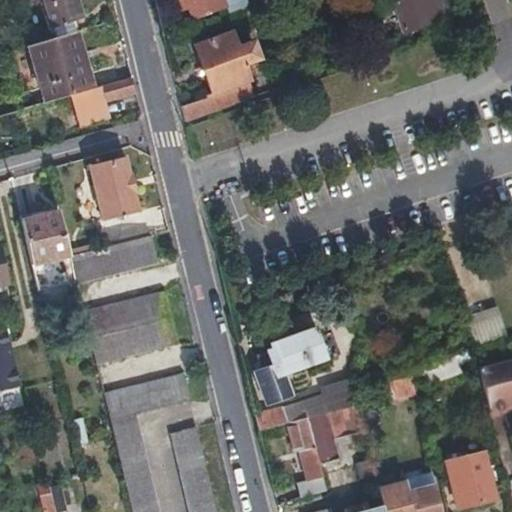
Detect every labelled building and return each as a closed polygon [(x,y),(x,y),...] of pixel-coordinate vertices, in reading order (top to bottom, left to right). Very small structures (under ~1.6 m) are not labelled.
[(80,21),(73,0),(24,0),(25,2),(31,0),(42,0),(53,29),(72,23),(80,21)] [(174,0),(178,13),(185,11),(189,22),(224,11),(225,14),(246,6),(243,0),(174,0)] [(390,0),(400,27),(452,11),(448,0),(390,0)] [(225,14),(220,16),(225,26),(263,13),(260,2),(246,6),(225,14)] [(75,33),(72,23),(53,29),(56,38),(72,33),(75,33)] [(43,103),(60,98),(90,89),(72,33),(56,38),(38,44),(25,47),(43,103)] [(208,94),(178,105),(183,123),(253,97),(242,67),(258,62),(252,45),(237,50),(231,34),(213,40),(194,47),(208,94)] [(193,42),(194,47),(213,40),(210,36),(193,42)] [(95,103),(134,92),(130,77),(90,89),(95,103)] [(100,120),(95,103),(90,89),(60,98),(69,130),(100,120)] [(129,176),(123,158),(91,167),(104,222),(139,213),(134,195),(138,194),(133,175),(129,176)] [(71,257),(60,213),(21,223),(28,252),(37,288),(76,278),(71,257)] [(28,252),(21,223),(5,227),(13,256),(28,252)] [(149,237),(71,257),(76,278),(77,284),(155,263),(149,237)] [(0,286),(8,284),(0,250),(0,286)] [(84,313),(97,364),(175,343),(163,293),(84,313)] [(474,347),(507,337),(497,305),(464,315),(474,347)] [(3,325),(0,326),(0,410),(25,403),(3,325)] [(312,330),(266,343),(267,350),(254,353),(258,369),(252,371),(258,405),(284,398),(278,372),(319,360),(312,330)] [(452,356),(427,363),(428,368),(417,370),(423,393),(459,382),(452,356)] [(474,371),(485,414),(511,406),(511,374),(508,362),(474,371)] [(409,393),(403,373),(393,376),(394,381),(386,384),(390,399),(409,393)] [(136,415),(190,401),(183,374),(104,394),(111,422),(136,415)] [(285,418),(320,411),(317,398),(282,405),(285,418)] [(354,403),(305,416),(320,477),(341,471),(332,430),(359,423),(354,403)] [(281,406),(252,412),(256,429),(277,423),(282,422),(285,421),(281,406)] [(159,511),(136,415),(111,422),(114,436),(132,511),(159,511)] [(294,482),(298,497),(323,491),(320,477),(305,416),(285,421),(282,422),(290,451),(299,449),(306,479),(294,482)] [(256,429),(258,437),(279,431),(277,423),(256,429)] [(216,511),(196,427),(171,435),(189,511),(216,511)] [(481,454),(444,463),(456,510),(492,500),(481,454)] [(373,476),(368,458),(354,462),(358,479),(373,476)] [(406,492),(431,486),(427,471),(402,477),(403,481),(406,492)] [(55,511),(64,510),(59,481),(36,485),(40,511),(55,511)] [(381,506),(382,511),(437,511),(431,486),(406,492),(403,481),(376,487),(381,506)]
